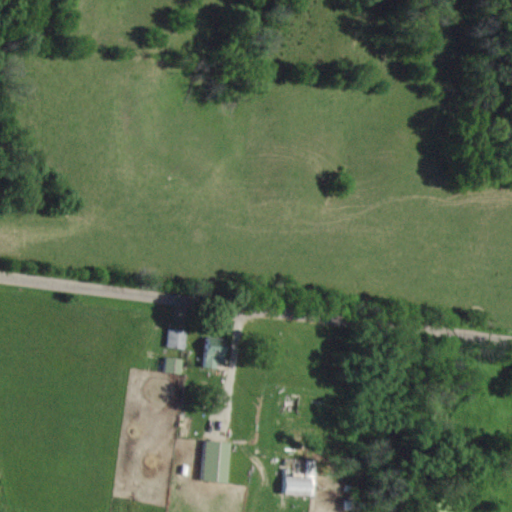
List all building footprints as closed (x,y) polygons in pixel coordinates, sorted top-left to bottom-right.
[(166,348),(184,351),(187,332),(169,329),(166,348)] [(223,369),(225,348),(206,346),(204,366),(223,369)] [(163,372),(181,375),(183,361),(165,358),(163,372)] [(229,443),(204,442),(201,482),(227,483),(229,443)] [(305,478),(283,478),(282,495),(314,496),(315,461),(305,461),(305,478)]
